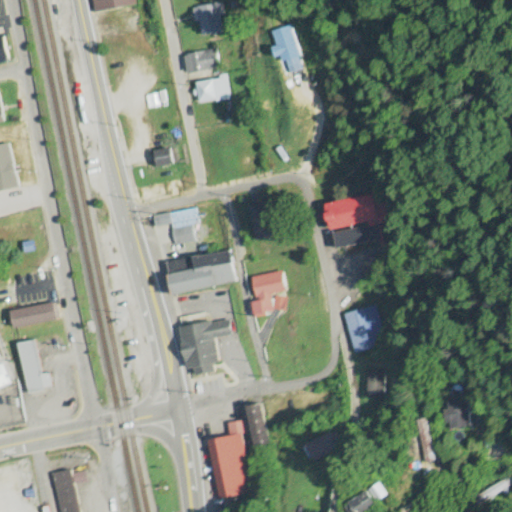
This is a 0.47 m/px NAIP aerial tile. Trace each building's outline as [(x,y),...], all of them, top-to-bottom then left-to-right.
[(93,0),(93,1),(102,0),(115,0),(117,8),(95,12),(97,30),(138,23),(134,0),(93,0)] [(201,37),(224,34),(221,5),(198,8),(201,37)] [(5,36),(0,36),(0,65),(11,63),(5,36)] [(189,75),(220,69),(216,50),(185,57),(189,75)] [(197,84),(201,104),(230,99),(226,79),(197,84)] [(161,168),(177,164),(172,148),(157,153),(161,168)] [(380,225),(390,223),(385,192),(329,202),(335,233),(338,249),(382,241),(380,225)] [(285,236),(281,221),(272,223),(267,203),(251,207),(260,242),(285,236)] [(162,232),(201,225),(198,209),(159,216),(162,232)] [(171,262),(177,294),(237,285),(232,252),(171,262)] [(286,312),(283,295),(287,294),(283,273),(255,278),(260,302),(254,303),(257,317),(286,312)] [(13,313),(17,330),(60,321),(56,304),(13,313)] [(345,315),(355,355),(378,349),(375,338),(382,336),(375,308),(345,315)] [(221,373),(216,340),(234,337),(232,320),(183,328),(192,378),(221,373)] [(54,388),(52,375),(43,376),(37,342),(21,345),(29,393),(54,388)] [(0,367),(0,391),(12,387),(3,366),(0,367)] [(278,426),(296,424),(294,414),(312,411),(312,416),(327,414),(324,393),(274,399),(278,426)] [(472,428),(469,401),(449,404),(452,431),(472,428)] [(255,448),(269,447),(265,405),(251,406),(255,448)] [(437,460),(426,419),(416,422),(427,463),(437,460)] [(343,449),(337,433),(308,445),(314,460),(343,449)] [(219,499),(252,494),(244,435),(211,440),(219,499)] [(61,511),(81,511),(75,471),(56,474),(61,511)] [(511,494),(509,489),(511,486),(511,475),(511,476),(474,498),(481,511),(482,511),(511,494)] [(379,487),(353,502),(358,511),(366,511),(386,501),(379,487)]
